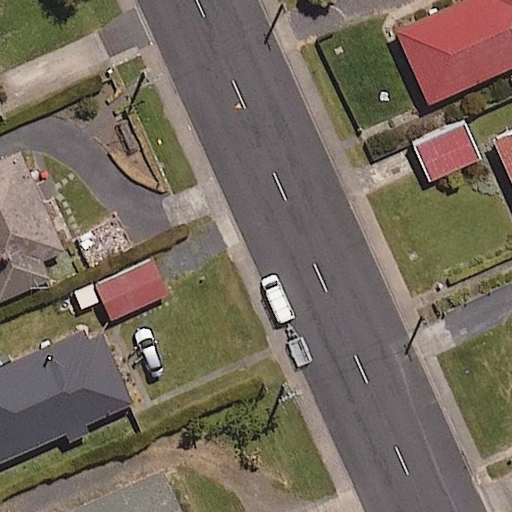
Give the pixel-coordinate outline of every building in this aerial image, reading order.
[(511,0),(450,0),(392,27),(428,105),(511,66),(511,0)] [(477,159),(465,126),(418,144),(431,177),(477,159)] [(511,134),(496,141),(511,177),(511,134)] [(64,249),(19,153),(0,161),(0,301),(47,279),(38,262),(64,249)] [(168,294),(153,260),(90,289),(105,323),(168,294)] [(0,463),(63,434),(68,444),(89,434),(85,425),(130,404),(94,326),(0,368),(0,463)] [(182,511),(163,470),(73,511),(182,511)]
